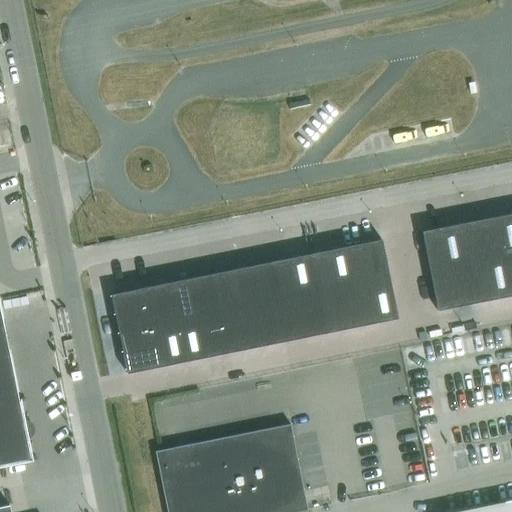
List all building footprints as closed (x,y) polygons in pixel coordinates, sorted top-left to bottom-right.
[(511,213),(496,216),(504,257),(511,255),(511,213)] [(496,216),(476,220),(484,261),(504,257),(496,216)] [(476,220),(457,224),(465,265),(484,261),(476,220)] [(457,224),(421,231),(429,272),(465,265),(457,224)] [(389,279),(381,239),(346,246),(353,286),(389,279)] [(346,246),(326,250),(334,290),(353,286),(346,246)] [(314,293),(334,290),(326,250),(306,254),(314,293)] [(314,293),(306,254),(287,258),(295,297),(314,293)] [(511,297),(504,257),(484,261),(493,303),(511,298),(511,297)] [(295,297),(287,258),(267,262),(275,301),(295,297)] [(484,261),(465,265),(473,306),(493,303),(484,261)] [(255,305),(275,301),(267,262),(247,266),(255,305)] [(465,265),(429,272),(437,314),(473,306),(465,265)] [(247,266),(228,270),(236,309),(255,305),(247,266)] [(216,313),(236,309),(228,270),(208,274),(216,313)] [(216,313),(208,274),(189,278),(196,317),(216,313)] [(169,281),(177,321),(196,317),(189,278),(169,281)] [(361,325),(397,318),(389,279),(353,286),(361,325)] [(149,285),(157,325),(177,321),(169,281),(149,285)] [(110,293),(118,332),(157,325),(149,285),(110,293)] [(334,290),(342,329),(361,325),(353,286),(334,290)] [(314,293),(322,333),(342,329),(334,290),(314,293)] [(322,333),(314,293),(295,297),(275,301),(283,341),(302,337),(322,333)] [(255,305),(263,344),(283,341),(275,301),(255,305)] [(263,344),(255,305),(236,309),(243,348),(263,344)] [(216,313),(224,352),(243,348),(236,309),(216,313)] [(0,310),(0,464),(30,459),(0,310)] [(196,317),(204,356),(224,352),(216,313),(196,317)] [(204,356),(196,317),(177,321),(185,360),(204,356)] [(185,360),(177,321),(157,325),(165,364),(185,360)] [(165,364),(157,325),(118,332),(126,372),(165,364)] [(166,511),(295,511),(307,510),(290,424),(154,451),(166,511)] [(511,511),(511,499),(448,511),(511,511)]
